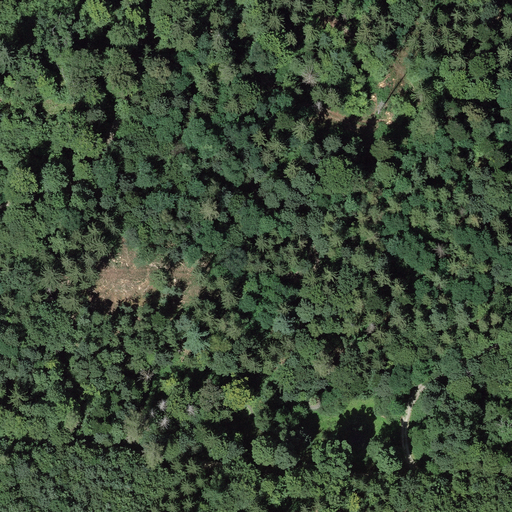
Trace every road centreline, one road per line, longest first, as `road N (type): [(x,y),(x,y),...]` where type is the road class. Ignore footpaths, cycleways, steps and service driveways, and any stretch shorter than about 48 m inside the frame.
road 1 (track): [(0,436),(302,474),(511,475)]
road 2 (track): [(151,0),(94,168),(61,193),(0,207)]
road 3 (track): [(511,336),(415,387),(406,415),(407,474)]
